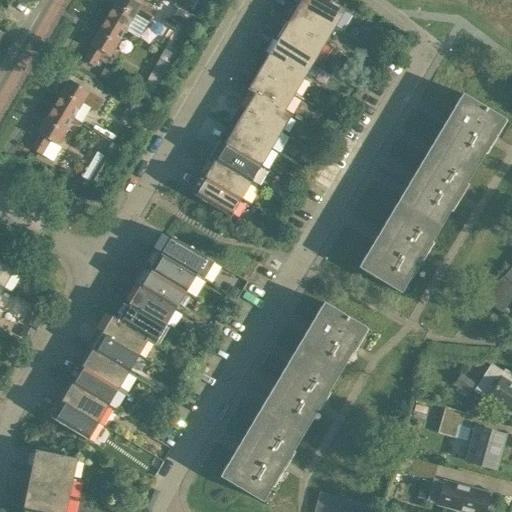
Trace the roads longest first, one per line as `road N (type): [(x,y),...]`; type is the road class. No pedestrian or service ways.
road 1 (residential): [(149,511),(421,45)]
road 2 (residential): [(97,266),(258,0)]
road 3 (residential): [(0,440),(10,409),(97,266)]
